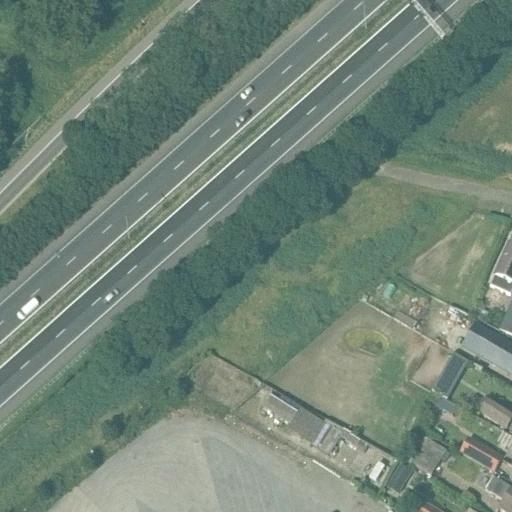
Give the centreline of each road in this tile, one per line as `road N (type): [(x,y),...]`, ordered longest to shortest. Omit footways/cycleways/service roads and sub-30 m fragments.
road 1 (motorway): [(0,386),(434,0)]
road 2 (motorway): [(362,0),(0,322)]
road 3 (motorway): [(213,0),(0,201)]
road 4 (unclassified): [(511,201),(394,171)]
